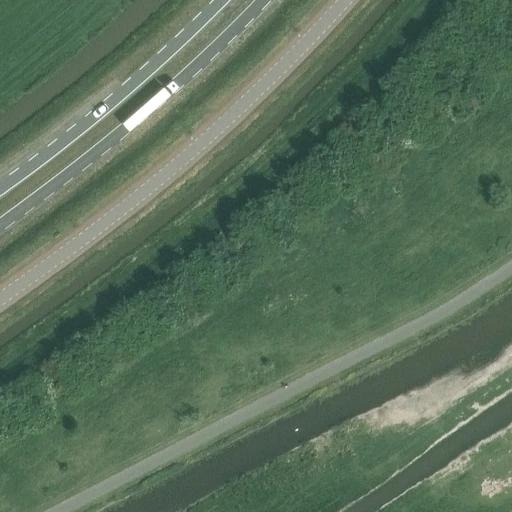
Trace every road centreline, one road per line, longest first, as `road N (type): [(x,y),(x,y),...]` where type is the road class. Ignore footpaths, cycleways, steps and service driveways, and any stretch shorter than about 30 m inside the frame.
road 1 (unclassified): [(345,0),(239,109),(106,224),(0,300)]
road 2 (primary): [(0,227),(145,116),(264,0)]
road 3 (primary): [(223,0),(125,94),(0,191)]
